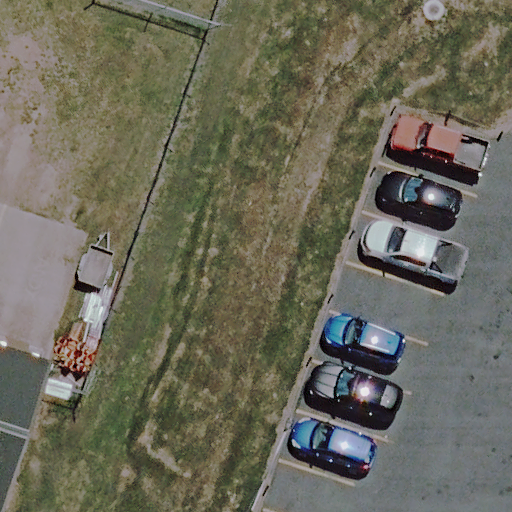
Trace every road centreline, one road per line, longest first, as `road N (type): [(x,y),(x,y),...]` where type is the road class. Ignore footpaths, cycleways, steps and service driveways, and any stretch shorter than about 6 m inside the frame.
road 1 (track): [(4,0),(43,40),(0,170)]
road 2 (track): [(511,173),(449,18),(434,0)]
